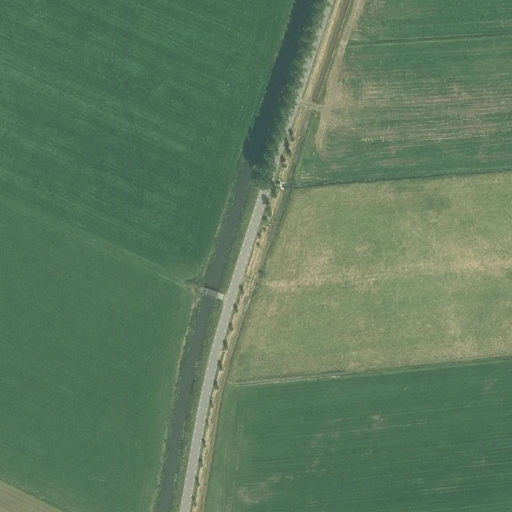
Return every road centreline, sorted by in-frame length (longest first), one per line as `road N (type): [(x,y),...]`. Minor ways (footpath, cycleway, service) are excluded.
road 1 (tertiary): [(186,511),(222,326),(329,0)]
road 2 (track): [(0,195),(230,298)]
